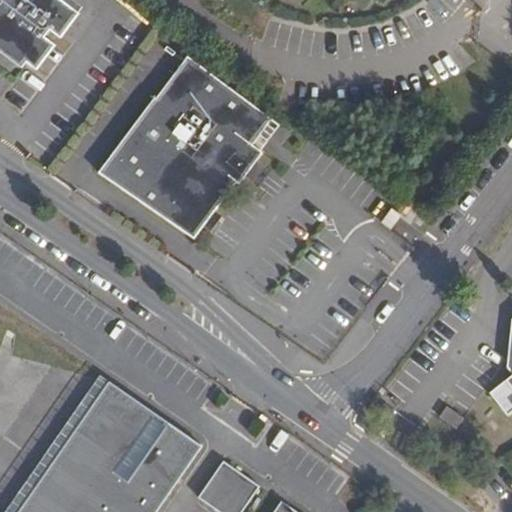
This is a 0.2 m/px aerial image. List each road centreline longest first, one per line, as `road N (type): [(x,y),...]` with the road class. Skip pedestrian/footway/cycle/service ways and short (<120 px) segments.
road 1 (residential): [(319,418),(174,278),(2,161)]
road 2 (residential): [(0,197),(319,418)]
road 3 (residential): [(319,418),(374,362),(511,176)]
road 4 (residential): [(319,418),(449,511)]
